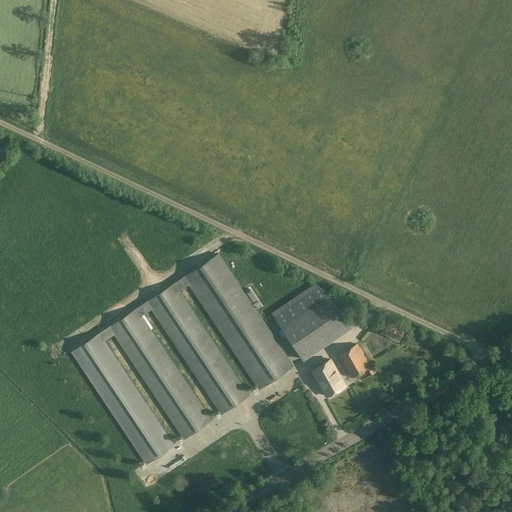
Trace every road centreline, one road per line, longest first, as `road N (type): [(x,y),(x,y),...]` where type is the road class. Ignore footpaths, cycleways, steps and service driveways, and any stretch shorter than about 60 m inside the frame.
road 1 (track): [(503,353),(0,121)]
road 2 (tertiary): [(511,349),(220,511)]
